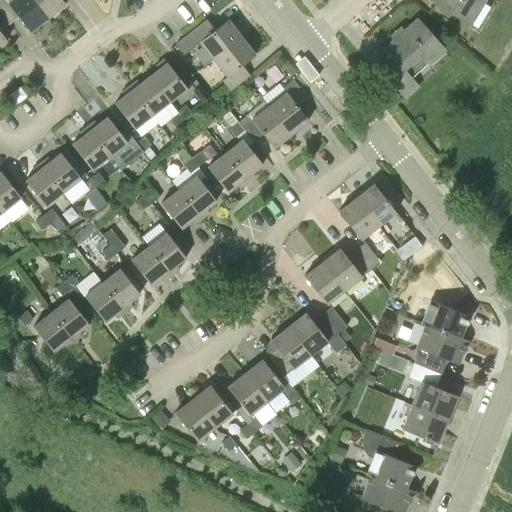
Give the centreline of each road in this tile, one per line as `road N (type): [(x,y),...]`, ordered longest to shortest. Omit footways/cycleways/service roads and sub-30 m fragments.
road 1 (residential): [(138,402),(240,329),(257,303),(276,232),(381,138)]
road 2 (unclassified): [(283,511),(60,409),(28,385)]
road 3 (residential): [(511,306),(381,138)]
road 4 (residential): [(456,511),(511,374)]
road 5 (residential): [(52,76),(117,26),(140,24),(173,0)]
road 6 (residential): [(381,138),(307,43)]
